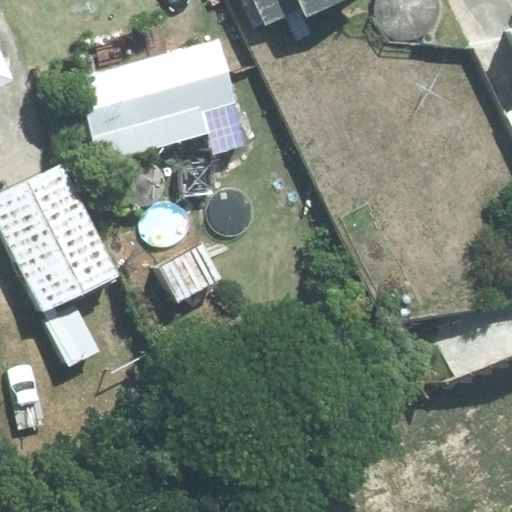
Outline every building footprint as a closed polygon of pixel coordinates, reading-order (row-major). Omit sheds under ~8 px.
[(241,0),(256,30),(315,0),(241,0)] [(511,29),(492,39),(511,78),(511,29)] [(206,46),(69,84),(93,169),(231,130),(206,46)] [(346,162),(307,183),(335,237),(375,217),(346,162)] [(0,194),(0,250),(31,318),(106,282),(54,170),(0,194)] [(193,247),(146,268),(163,307),(210,285),(193,247)]
